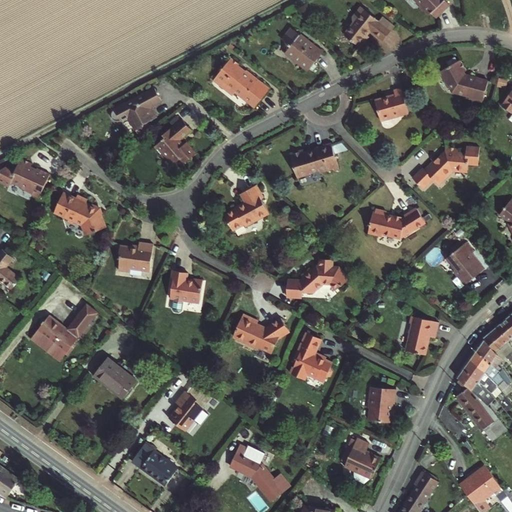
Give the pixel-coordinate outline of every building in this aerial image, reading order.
[(415,0),(419,4),(419,7),(422,11),(424,11),(428,15),(430,13),(434,18),(448,5),(444,1),(444,0),(415,0)] [(381,18),(378,21),(361,7),(352,18),(352,22),(353,23),(345,34),(360,46),(369,35),(367,33),(369,31),(382,42),(393,28),(381,18)] [(323,52),(306,38),(303,39),(299,35),(300,33),(293,27),(290,27),(283,37),(284,40),(290,45),(286,49),(288,54),(306,69),(309,68),(313,71),(318,65),(314,62),(323,52)] [(437,69),(449,91),(466,95),(466,98),(481,102),(486,80),(463,74),(461,70),(464,68),(457,57),(437,69)] [(235,91),(255,106),(269,88),(246,70),(243,72),(237,67),(238,63),(231,58),(213,80),(232,95),(235,91)] [(511,86),(501,104),(511,112),(511,111),(511,86)] [(121,104),(134,130),(144,125),(143,124),(148,121),(146,117),(154,113),(150,105),(161,99),(155,87),(121,104)] [(393,95),(373,101),(379,120),(407,112),(400,88),(392,90),(393,95)] [(174,163),(180,157),(183,155),(187,161),(198,152),(188,140),(184,144),(180,139),(193,128),(183,116),(164,133),(166,136),(155,146),(165,157),(167,155),(174,163)] [(318,172),(331,169),(338,166),(331,142),(315,147),(316,149),(303,153),(302,150),(288,154),(296,177),(309,173),(308,172),(317,169),(318,172)] [(443,176),(452,167),(462,167),(462,161),(465,160),(465,158),(475,158),(475,142),(462,142),(461,148),(454,148),(454,145),(440,145),(441,149),(441,153),(436,158),(434,157),(421,169),(419,167),(409,177),(420,188),(430,178),(434,181),(441,174),(443,176)] [(29,163),(19,158),(13,171),(3,166),(0,168),(0,182),(7,186),(10,181),(27,189),(26,190),(32,193),(31,195),(38,198),(49,173),(35,167),(34,169),(28,166),(29,163)] [(435,183),(443,176),(441,174),(434,181),(435,183)] [(264,209),(258,195),(257,193),(260,191),(255,182),(238,190),(242,197),(239,199),(240,201),(220,210),(228,225),(239,220),(240,223),(250,218),(250,216),(256,213),(259,214),(264,211),(264,209)] [(70,222),(74,221),(81,224),(86,235),(106,227),(98,208),(85,202),(86,199),(76,195),(74,198),(62,192),(53,211),(66,217),(67,220),(70,222)] [(508,223),(506,225),(510,232),(511,232),(511,234),(511,236),(511,237),(511,198),(498,215),(508,223)] [(378,234),(397,239),(423,224),(414,209),(399,217),(400,218),(397,221),(395,220),(395,218),(389,216),(388,218),(380,216),(381,212),(371,210),(370,213),(368,212),(363,233),(377,237),(378,234)] [(143,247),(124,244),(123,253),(126,254),(124,260),(123,269),(134,272),(134,268),(154,271),(159,244),(144,241),(143,247)] [(446,258),(455,268),(456,272),(466,284),(484,269),(475,258),(474,259),(469,254),(472,252),(464,242),(446,258)] [(0,280),(1,279),(15,291),(24,280),(10,269),(17,260),(6,252),(0,259),(0,280)] [(301,293),(311,293),(316,289),(317,290),(323,285),(321,283),(331,283),(336,289),(342,285),(343,285),(349,280),(339,268),(331,268),(332,260),(319,260),(318,268),(316,268),(312,272),(309,269),(300,276),(303,279),(299,282),(298,281),(286,280),(286,298),(301,298),(301,293)] [(184,300),(200,303),(204,281),(195,279),(195,282),(187,281),(189,273),(174,270),(171,288),(173,288),(171,298),(175,299),(175,301),(184,302),(184,300)] [(511,314),(496,327),(507,342),(511,339),(511,314)] [(244,316),(235,336),(248,342),(248,346),(257,350),(260,348),(272,353),(278,341),(289,333),(280,319),(264,330),(257,327),(259,323),(244,316)] [(50,323),(40,335),(68,358),(91,329),(80,320),(70,332),(52,318),(50,321),(50,323)] [(413,325),(408,352),(429,356),(432,338),(438,339),(441,323),(414,318),(413,325)] [(504,345),(507,342),(496,327),(482,338),(481,339),(496,360),(499,357),(502,361),(503,361),(507,366),(511,363),(507,358),(510,357),(507,354),(510,352),(504,345)] [(308,374),(319,379),(321,375),(328,378),(328,376),(331,375),(332,373),(331,370),(333,366),(326,362),(327,360),(321,357),(320,360),(314,357),(315,354),(322,340),(308,334),(297,357),(299,358),(296,364),(291,374),(305,380),(308,374)] [(233,339),(248,346),(248,342),(235,336),(233,339)] [(481,339),(475,350),(495,377),(496,375),(493,371),(498,363),(496,360),(481,339)] [(495,377),(475,350),(470,359),(486,382),(490,376),(493,379),(495,377)] [(486,382),(470,359),(464,368),(483,394),(485,392),(482,388),(486,382)] [(111,360),(97,378),(127,401),(141,383),(111,360)] [(492,404),(483,394),(464,368),(458,377),(464,384),(468,388),(479,401),(487,410),(492,404)] [(396,390),(370,387),(368,399),(371,401),(370,409),(369,420),(379,421),(380,422),(394,423),(396,411),(392,411),(392,404),(394,404),(396,390)] [(508,433),(487,410),(479,401),(468,388),(459,396),(495,443),(508,433)] [(179,426),(188,433),(206,410),(198,404),(200,402),(188,393),(179,405),(182,408),(172,421),(176,424),(175,425),(178,427),(179,426)] [(369,479),(371,479),(380,459),(366,452),(369,445),(357,439),(344,467),(354,471),(353,480),(363,484),(369,479)] [(148,445),(135,462),(168,488),(182,470),(148,445)] [(274,504),(289,491),(292,488),(292,487),(282,475),(275,480),(264,467),(247,458),(250,452),(242,448),(233,469),(256,481),(274,504)] [(0,486),(9,494),(22,476),(0,459),(0,486)] [(511,511),(511,502),(484,466),(459,485),(466,493),(479,511),(484,511),(490,508),(484,500),(494,493),(508,511),(511,511)] [(417,488),(401,511),(418,511),(423,505),(422,504),(436,482),(423,474),(414,486),(417,488)] [(363,501),(359,509),(364,511),(367,503),(363,501)]
